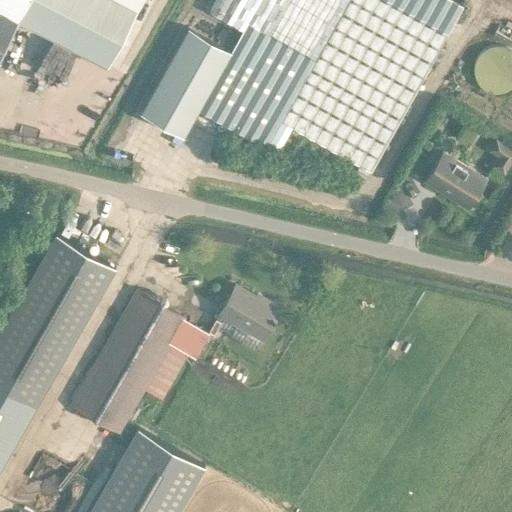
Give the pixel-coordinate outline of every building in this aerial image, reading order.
[(0,0),(0,53),(17,21),(106,68),(141,0),(0,0)] [(214,0),(208,11),(242,30),(230,51),(199,108),(266,146),(280,121),(370,171),(462,6),(451,0),(214,0)] [(188,27),(139,113),(182,137),(199,108),(230,51),(188,27)] [(511,44),(509,43),(501,42),(496,42),(492,43),(486,46),(484,48),(480,52),(478,57),(476,61),(476,66),(476,71),(477,75),(479,79),(482,83),(486,87),(490,89),(495,91),(499,91),(505,91),(509,90),(511,87),(511,44)] [(489,149),(499,154),(493,165),(506,172),(511,160),(511,145),(495,137),(489,149)] [(485,178),(465,166),(442,151),(424,181),(467,207),(485,178)] [(56,232),(0,329),(0,386),(35,406),(116,266),(56,232)] [(234,285),(218,312),(263,338),(279,310),(234,285)] [(136,289),(70,405),(118,433),(144,389),(169,344),(185,353),(194,358),(208,333),(184,319),(185,317),(136,289)] [(183,356),(185,353),(169,344),(160,361),(144,389),(159,398),(183,356)] [(176,511),(204,465),(156,437),(150,434),(142,430),(139,428),(137,427),(88,511),(176,511)]
